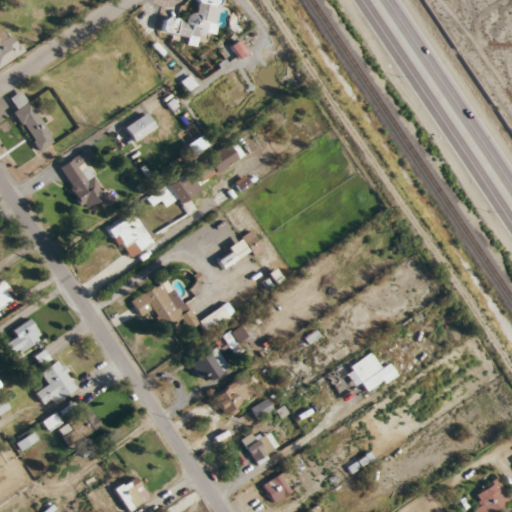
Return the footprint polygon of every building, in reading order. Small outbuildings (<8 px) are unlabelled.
[(212,34),(217,0),(194,0),(192,13),(185,12),(184,20),(162,17),(159,35),(204,42),(206,33),(212,34)] [(36,153),(53,143),(21,90),(4,100),(36,153)] [(152,128),(144,113),(122,126),(131,141),(152,128)] [(207,145),(199,134),(184,145),(191,156),(207,145)] [(198,182),(242,156),(232,140),(189,166),(198,182)] [(90,153),(85,148),(70,160),(75,166),(90,153)] [(92,202),(97,209),(109,201),(87,167),(64,183),(81,209),(92,202)] [(199,190),(186,171),(145,198),(150,206),(158,201),(162,206),(174,198),(178,204),(199,190)] [(124,260),(154,242),(136,211),(106,228),(124,260)] [(221,269),(247,250),(252,257),(263,249),(250,231),(213,258),(221,269)] [(195,322),(166,277),(128,302),(138,318),(148,311),(161,331),(179,319),(186,330),(198,322),(204,331),(232,313),(225,302),(195,322)] [(3,345),(12,357),(40,336),(27,318),(8,333),(12,338),(3,345)] [(220,336),(231,350),(237,345),(227,331),(220,336)] [(200,384),(226,367),(213,347),(187,363),(200,384)] [(393,372),(387,364),(380,369),(369,352),(347,367),(365,392),(393,372)] [(31,390),(42,408),(76,388),(59,359),(39,371),(45,382),(31,390)] [(251,394),(238,376),(209,398),(223,416),(251,394)] [(271,409),(264,399),(248,409),(254,420),(271,409)] [(46,430),(53,426),(66,446),(99,426),(87,406),(58,424),(52,414),(41,421),(46,430)] [(239,439),(254,466),(271,456),(267,449),(274,445),(267,433),(254,440),(250,432),(239,439)] [(287,478),(283,471),(260,485),(270,503),(289,492),(282,481),(287,478)] [(112,488),(125,511),(146,499),(133,476),(112,488)] [(469,509),(471,511),(495,511),(511,503),(495,478),(472,493),(478,503),(469,509)]
